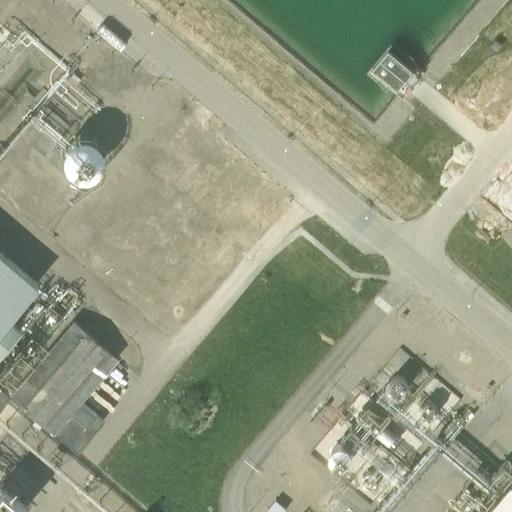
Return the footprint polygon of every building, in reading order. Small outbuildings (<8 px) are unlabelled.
[(502,44),(497,39),(492,45),(497,50),(502,44)] [(63,150),(63,157),(65,163),(68,168),(73,172),(80,174),(86,175),(92,173),(98,169),(102,164),(104,158),(104,151),(102,145),(99,140),(93,136),(87,133),(81,133),(74,135),(69,139),(65,144),(63,150)] [(0,393),(9,384),(0,376),(0,346),(19,324),(8,315),(36,283),(0,251),(0,393)] [(72,320),(10,394),(54,431),(117,358),(72,320)] [(511,511),(511,456),(504,450),(458,504),(466,511),(511,511)] [(0,511),(21,511),(26,506),(0,484),(0,511)] [(271,511),(283,511),(287,508),(277,499),(268,509),(271,511)]
